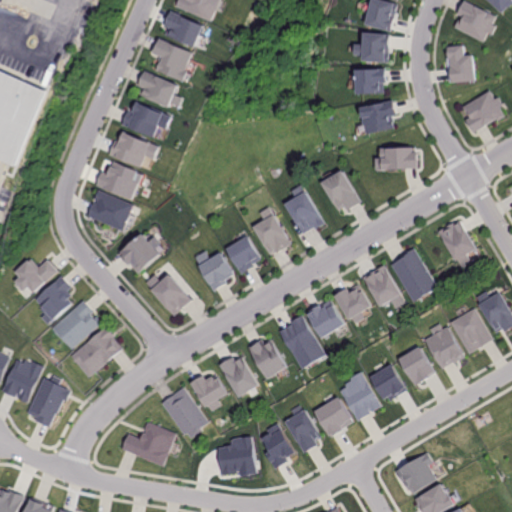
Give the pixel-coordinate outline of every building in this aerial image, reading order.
[(0,0),(0,72),(46,92),(17,163),(0,155),(0,0)] [(179,0),(177,7),(215,22),(224,0),(179,0)] [(386,0),(374,0),(368,25),(393,32),(401,4),(386,0)] [(511,0),(487,0),(502,14),(511,4),(511,0)] [(467,2),(455,27),(484,41),(488,32),(493,35),(497,27),(493,25),(497,16),(467,2)] [(174,11),(168,26),(172,28),(168,36),(199,49),(209,27),(174,11)] [(366,33),(365,45),(356,44),(355,56),(364,57),(363,61),(390,63),(393,35),(366,33)] [(186,81),(197,54),(161,39),(155,54),(164,57),(159,70),(186,81)] [(451,82),(476,80),(474,55),(465,56),(464,46),(448,47),(451,82)] [(358,69),(358,94),(387,94),(387,70),(358,69)] [(141,85),(148,88),(145,95),(172,106),(173,103),(182,107),(185,99),(177,96),(182,85),(147,71),(141,85)] [(492,91),(464,108),(470,118),(466,120),(475,135),(507,116),(492,91)] [(394,100),(360,107),(367,136),(397,129),(394,116),(398,115),(394,100)] [(137,101),(127,125),(157,138),(162,127),(169,130),(175,117),(137,101)] [(124,130),(113,155),(144,168),(149,156),(157,160),(163,146),(124,130)] [(419,169),(376,171),(376,163),(383,163),(382,151),(418,149),(419,169)] [(112,174),(106,171),(99,186),(134,202),(145,175),(118,163),(112,174)] [(348,209),(342,213),(324,184),(342,172),(363,206),(351,213),(348,209)] [(101,190),(90,217),(126,232),(138,205),(101,190)] [(315,227),(304,234),(286,205),(307,192),(326,223),(317,229),(315,227)] [(254,227),(274,215),(293,246),(274,258),(254,227)] [(440,233),(459,220),(478,250),(469,256),(474,264),(464,270),(440,233)] [(122,253),(140,274),(164,254),(158,248),(164,242),(158,236),(152,241),(145,234),(122,253)] [(227,250),(247,237),(261,259),(252,264),(255,268),(243,275),(227,250)] [(416,250),(392,265),(416,304),(440,289),(416,250)] [(238,276),(217,289),(197,257),(207,251),(211,258),(223,251),(238,276)] [(26,292),(31,288),(36,294),(62,272),(52,260),(42,269),(34,260),(19,273),(22,277),(17,281),(26,292)] [(386,266),(365,278),(383,308),(393,302),(397,309),(407,303),(386,266)] [(194,300),(173,275),(164,283),(157,275),(148,282),(176,316),(194,300)] [(64,276),(36,299),(48,313),(43,317),(49,324),(73,303),(65,294),(73,287),(64,276)] [(360,284),(338,297),(356,326),(368,319),(364,313),(374,307),(360,284)] [(511,310),(501,291),(492,296),(488,291),(477,298),(498,334),(504,330),(507,332),(511,328),(511,310)] [(331,300),(309,313),(324,338),(346,325),(331,300)] [(106,322),(86,301),(55,329),(74,350),(106,322)] [(476,309),(452,323),(470,354),(494,340),(476,309)] [(305,317),(281,331),(306,370),(329,356),(305,317)] [(448,327),(444,330),(441,324),(431,329),(434,335),(426,339),(444,370),(466,357),(448,327)] [(72,358),(108,328),(116,337),(114,339),(124,350),(90,379),(72,358)] [(251,349),(263,341),(265,345),(273,340),(290,369),(270,381),(251,349)] [(422,347),(402,360),(418,386),(438,373),(422,347)] [(0,352),(0,384),(1,385),(13,357),(0,352)] [(20,357),(3,392),(30,405),(48,367),(34,361),(33,363),(20,357)] [(237,362),(244,357),(262,386),(241,399),(221,367),(235,358),(237,362)] [(394,364),(373,377),(389,403),(410,390),(394,364)] [(364,372),(346,383),(349,387),(342,391),(360,422),(385,407),(364,372)] [(193,384),(205,377),(207,380),(216,374),(229,395),(220,401),(223,407),(212,414),(193,384)] [(46,378),(29,413),(38,418),(36,420),(51,428),(65,399),(68,401),(73,391),(46,378)] [(164,404),(185,389),(213,426),(191,442),(164,404)] [(339,398),(318,411),(334,437),(355,424),(339,398)] [(308,409),(305,410),(302,406),(293,412),(296,417),(288,422),(307,453),(319,446),(316,442),(325,437),(308,409)] [(297,452),(280,422),(267,430),(269,434),(261,438),(278,469),(289,463),(286,458),(297,452)] [(178,435),(150,423),(143,439),(130,434),(123,450),(165,467),(178,435)] [(254,437),(233,440),(234,445),(219,447),(223,475),(241,473),(242,477),(260,475),(254,437)] [(441,480),(432,465),(436,463),(430,453),(399,471),(414,497),(441,480)] [(445,484),(419,500),(425,511),(445,511),(458,504),(445,484)] [(0,485),(0,511),(18,511),(25,496),(0,485)] [(32,499),(27,511),(53,511),(55,508),(32,499)]
